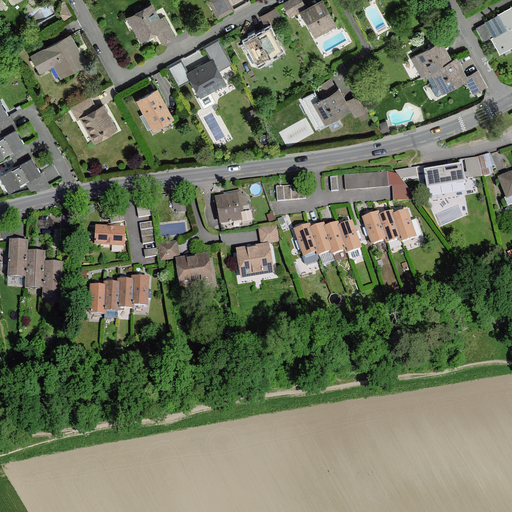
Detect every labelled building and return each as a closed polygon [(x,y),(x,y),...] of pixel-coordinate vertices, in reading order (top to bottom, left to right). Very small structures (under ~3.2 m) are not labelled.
[(209,0),(221,20),(237,10),(231,0),(209,0)] [(291,15),(301,9),(314,33),(335,22),(323,0),(319,0),(307,7),(303,0),(287,0),(283,2),(291,15)] [(161,18),(153,3),(128,17),(143,42),(157,34),(163,45),(177,37),(165,16),(161,18)] [(499,53),(511,45),(511,7),(511,6),(485,21),(486,22),(493,37),(491,38),(499,53)] [(269,29),(247,41),(259,64),(284,50),(273,30),(285,23),(277,8),(262,17),(269,29)] [(448,18),(436,24),(444,40),(456,33),(448,18)] [(483,42),(491,38),(493,37),(486,22),(476,27),(483,42)] [(88,65),(72,34),(32,56),(41,73),(55,66),(62,79),(88,65)] [(472,93),(486,85),(477,69),(467,75),(456,54),(451,57),(441,38),(414,53),(426,74),(430,72),(440,92),(465,79),(472,93)] [(212,59),(188,72),(202,98),(229,83),(218,64),(229,57),(219,39),(205,46),(212,59)] [(325,98),(316,103),(327,125),(353,111),(357,118),(370,111),(361,94),(349,100),(342,87),(339,89),(333,77),(318,85),(325,98)] [(176,119),(159,89),(139,99),(156,129),(176,119)] [(78,120),(82,118),(96,143),(119,131),(104,104),(97,108),(91,96),(71,107),(78,120)] [(5,99),(0,102),(0,134),(2,139),(0,139),(0,163),(12,156),(19,168),(5,174),(14,190),(28,184),(34,193),(53,188),(5,99)] [(478,156),(465,158),(469,177),(482,175),(494,172),(492,164),(494,163),(489,153),(478,156)] [(462,163),(425,168),(428,184),(465,178),(462,163)] [(416,167),(396,170),(401,177),(417,176),(416,167)] [(344,175),(345,191),(393,186),(394,199),(415,198),(396,172),(388,172),(344,175)] [(511,172),(497,179),(505,200),(511,197),(511,172)] [(330,177),(332,191),(338,191),(337,177),(330,177)] [(292,200),(299,199),(298,185),(291,186),(292,200)] [(299,199),(306,199),(305,185),(298,185),(299,199)] [(285,201),(292,200),(291,186),(283,187),(285,201)] [(277,201),(285,201),(283,187),(276,187),(277,201)] [(241,220),(236,195),(214,199),(219,225),(241,220)] [(177,213),(186,212),(184,199),(175,200),(177,213)] [(137,204),(138,211),(151,209),(150,202),(137,204)] [(109,211),(110,217),(124,215),(123,208),(109,211)] [(138,211),(139,218),(152,216),(151,209),(138,211)] [(401,243),(414,238),(404,212),(393,216),(391,212),(378,216),(377,213),(362,219),(371,245),(386,240),(387,244),(400,240),(401,243)] [(110,217),(111,224),(125,222),(124,215),(110,217)] [(140,224),(141,231),(154,229),(153,222),(140,224)] [(361,250),(351,222),(338,227),(337,224),(323,229),(322,225),(309,230),(308,226),(293,232),(302,259),(315,254),(317,258),(331,253),(332,257),(346,252),(347,255),(361,250)] [(277,228),(258,231),(261,245),(279,241),(277,228)] [(126,231),(97,229),(96,245),(125,247),(126,231)] [(141,231),(142,238),(156,235),(154,229),(141,231)] [(142,238),(143,244),(157,242),(156,235),(142,238)] [(59,302),(61,265),(49,265),(50,254),(32,253),(32,244),(12,243),(10,279),(32,280),(31,291),(45,292),(44,301),(59,302)] [(177,244),(158,248),(161,262),(180,258),(177,244)] [(144,251),(145,258),(159,256),(158,249),(144,251)] [(272,276),(268,250),(236,255),(240,280),(272,276)] [(212,284),(208,258),(175,263),(179,289),(212,284)] [(147,308),(148,279),(131,278),(131,282),(118,281),(118,285),(104,285),(104,288),(89,287),(87,316),(105,317),(105,313),(119,314),(119,310),(133,311),(133,307),(147,308)]
